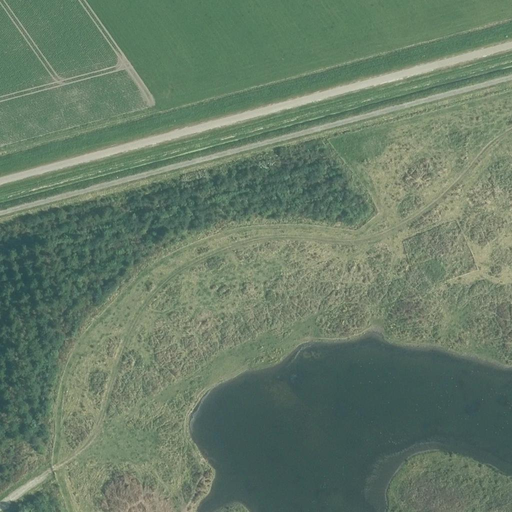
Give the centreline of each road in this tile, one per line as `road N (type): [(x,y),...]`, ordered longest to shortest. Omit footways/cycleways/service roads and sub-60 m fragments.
road 1 (track): [(0,215),(511,78)]
road 2 (unclassified): [(0,181),(511,45)]
road 3 (track): [(135,322),(91,439),(0,506)]
